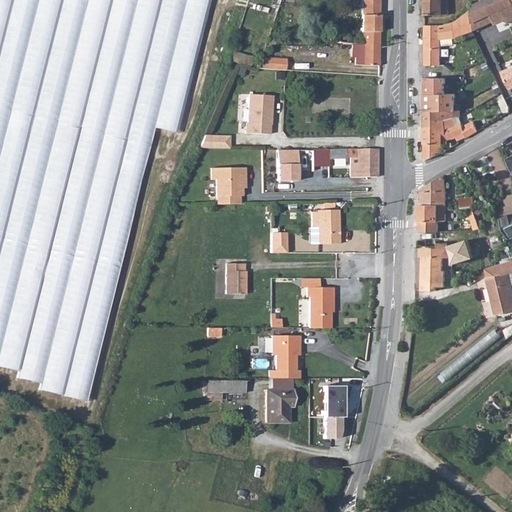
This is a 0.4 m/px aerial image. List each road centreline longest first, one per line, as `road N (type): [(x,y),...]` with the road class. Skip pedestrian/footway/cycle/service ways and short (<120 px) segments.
road 1 (track): [(219,0),(185,137),(157,169),(91,411)]
road 2 (tertiary): [(368,441),(393,310),(397,171)]
road 3 (unknown): [(255,442),(361,468),(407,436),(465,491)]
road 4 (unclassified): [(368,441),(398,438),(436,415),(511,348)]
road 5 (tertiary): [(397,171),(399,0)]
road 6 (tertiary): [(397,171),(430,170),(511,123)]
